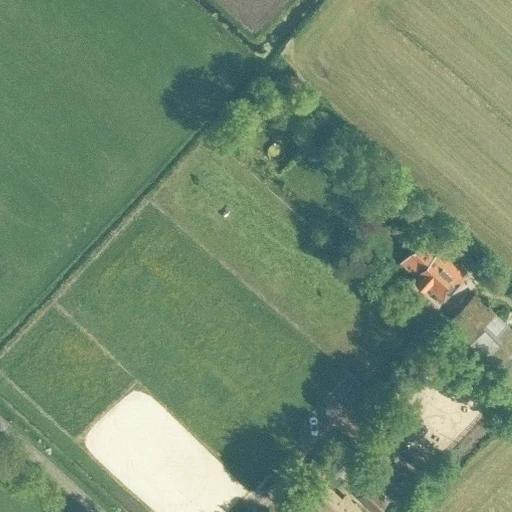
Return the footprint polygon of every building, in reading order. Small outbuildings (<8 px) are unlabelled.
[(400,261),(443,299),(465,274),(446,257),(461,240),(449,229),(438,242),(426,231),(400,261)] [(511,391),(511,355),(504,348),(511,340),(511,330),(474,292),(443,323),(511,391)] [(325,463),(334,471),(355,449),(346,441),(325,463)] [(314,500),(311,504),(319,511),(358,511),(362,509),(343,492),(341,495),(325,480),(310,497),(314,500)] [(373,511),(378,511),(389,499),(370,482),(357,498),(373,511)]
